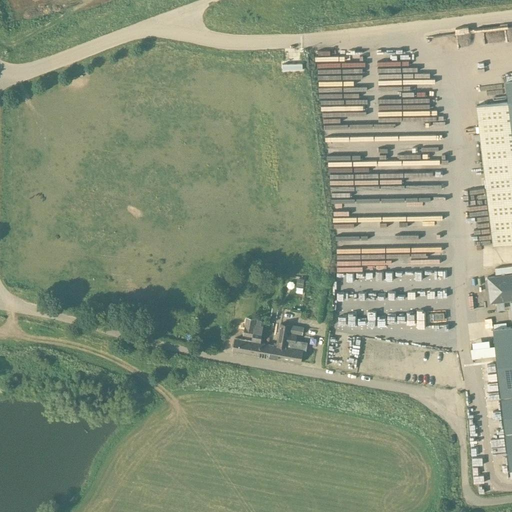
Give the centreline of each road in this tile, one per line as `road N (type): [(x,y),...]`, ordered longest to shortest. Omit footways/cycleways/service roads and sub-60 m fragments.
road 1 (unclassified): [(511,498),(466,496),(460,425),(449,403),(433,395),(186,351),(0,304)]
road 2 (unclassified): [(0,77),(211,0)]
road 3 (track): [(0,327),(66,337),(182,407)]
